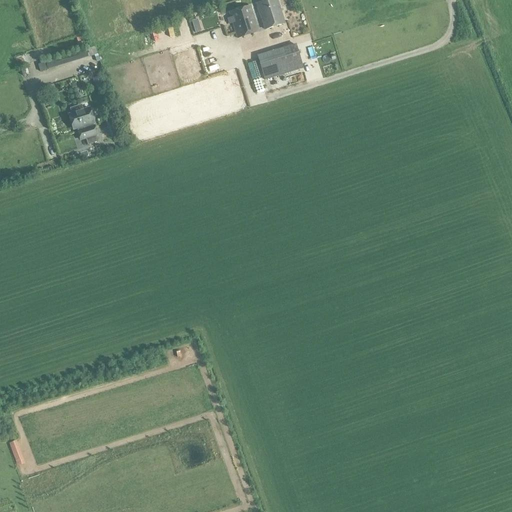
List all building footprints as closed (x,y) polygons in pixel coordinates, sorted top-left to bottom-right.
[(272,0),(258,5),(266,30),(285,24),(277,0),(272,0)] [(233,24),(237,38),(259,32),(251,7),(229,13),(231,18),(229,19),(231,25),(233,24)] [(188,23),(191,34),(214,27),(210,16),(188,23)] [(257,57),(265,81),(304,69),(296,45),(257,57)] [(88,48),(46,61),(49,70),(91,57),(88,48)] [(94,123),(89,108),(69,115),(73,129),(78,128),(78,130),(84,128),(84,129),(93,126),(92,123),(94,123)] [(78,130),(79,131),(78,131),(80,140),(86,138),(88,144),(99,141),(94,126),(93,126),(84,129),(84,128),(78,130)]
